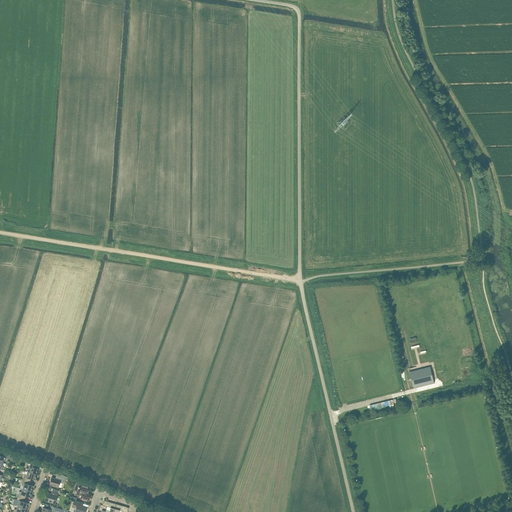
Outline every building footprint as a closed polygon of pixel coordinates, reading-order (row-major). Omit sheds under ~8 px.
[(434,383),(430,367),(409,372),(411,379),(412,381),(413,388),(434,383)] [(384,401),(369,405),(371,410),(385,407),(384,401)] [(12,458),(12,456),(1,451),(0,454),(0,462),(3,463),(4,460),(5,461),(6,458),(8,458),(8,457),(12,458)] [(34,464),(28,462),(26,468),(28,468),(27,472),(36,474),(36,472),(37,472),(38,468),(33,467),(34,464)] [(35,476),(36,474),(27,472),(26,475),(24,474),(22,480),(30,482),(31,479),(35,480),(36,477),(35,476)] [(63,484),(64,480),(66,480),(67,477),(65,476),(64,479),(59,477),(58,480),(51,478),(49,485),(58,487),(59,483),(63,484)] [(29,485),(30,482),(22,480),(21,485),(23,486),(22,489),(31,491),(31,489),(32,489),(33,486),(29,485)] [(80,499),(88,501),(90,494),(89,493),(89,490),(88,490),(89,486),(80,484),(78,491),(82,493),(80,499)] [(30,494),(31,491),(22,489),(21,492),(19,491),(17,497),(25,499),(26,496),(30,497),(31,494),(30,494)] [(46,493),(44,500),(55,503),(58,490),(52,489),(51,494),(46,493)] [(24,502),(25,499),(17,497),(17,500),(14,499),(13,505),(17,506),(26,509),(26,506),(27,506),(28,503),(24,502)] [(84,511),(86,508),(82,507),(83,504),(74,501),(72,507),(75,508),(74,511),(84,511)] [(113,511),(116,504),(109,502),(108,505),(103,503),(102,505),(110,508),(109,511),(106,510),(106,511),(102,510),(101,511),(113,511)]
